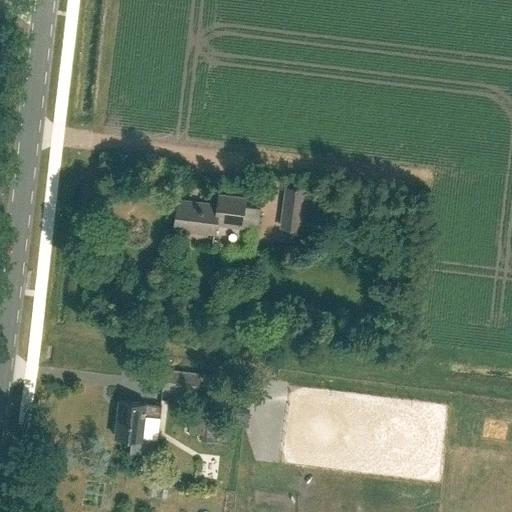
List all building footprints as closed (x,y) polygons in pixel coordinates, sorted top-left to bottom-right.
[(302,231),(308,190),(285,187),(280,228),(302,231)] [(241,227),(245,197),(218,194),(217,204),(177,199),(174,229),(215,234),(216,224),(241,227)] [(210,393),(212,378),(200,377),(200,372),(164,368),(162,390),(198,394),(198,392),(210,393)] [(161,417),(162,405),(146,403),(119,400),(115,436),(132,438),(131,452),(156,455),(158,440),(142,438),(145,415),(161,417)] [(199,434),(212,436),(215,411),(202,410),(199,434)]
